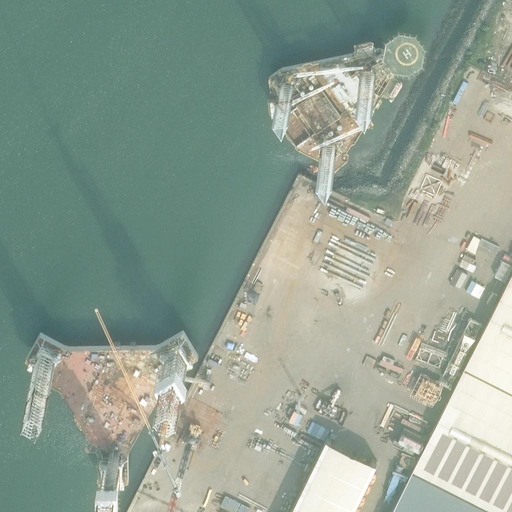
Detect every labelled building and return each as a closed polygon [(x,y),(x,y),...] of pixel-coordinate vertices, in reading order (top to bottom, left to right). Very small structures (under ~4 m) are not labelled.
[(458,119),(462,109),(457,107),(453,117),(458,119)] [(332,206),(336,200),(330,196),(326,203),(332,206)] [(315,200),(309,209),(320,215),(325,206),(315,200)] [(330,223),(335,214),(327,210),(322,218),(330,223)] [(511,270),(464,365),(511,389),(511,270)] [(511,511),(511,389),(464,365),(412,468),(499,511),(511,511)] [(327,435),(289,511),(350,511),(376,460),(327,435)] [(280,465),(278,470),(290,475),(292,470),(280,465)] [(499,511),(412,468),(389,511),(499,511)]
